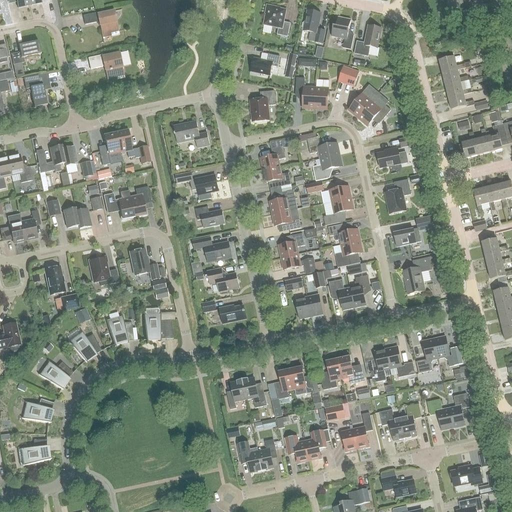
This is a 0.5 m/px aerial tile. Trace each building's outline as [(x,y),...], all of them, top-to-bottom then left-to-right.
[(29,6),(28,0),(15,0),(18,9),(29,6)] [(462,0),(447,0),(448,11),(463,10),(472,10),(472,5),(463,5),(462,0)] [(287,38),(288,38),(290,24),(284,23),(286,11),(275,9),(275,7),(266,6),(265,14),(266,15),(264,26),(278,29),(277,35),(281,36),(280,40),(286,41),(287,38)] [(98,15),(97,13),(83,17),(85,26),(99,23),(102,36),(110,34),(111,36),(118,35),(114,12),(98,15)] [(317,30),(321,15),(308,12),(304,32),(310,33),(308,42),(323,45),(325,32),(317,30)] [(348,35),(351,21),(338,18),(336,28),(333,28),(331,37),(344,40),(342,49),(351,51),(354,36),(348,35)] [(382,30),(368,27),(364,44),(357,42),(354,55),(368,58),(370,48),(378,49),(382,30)] [(11,55),(13,66),(15,77),(24,76),(21,64),(24,63),(23,59),(41,55),(38,42),(18,46),(20,53),(11,55)] [(322,59),(324,48),(317,48),(315,58),(322,59)] [(88,59),(90,70),(104,67),(107,80),(116,78),(116,80),(124,79),(119,54),(105,57),(105,55),(88,59)] [(267,62),(254,59),(250,75),(259,77),(260,75),(270,77),(272,67),(278,68),(280,57),(268,55),(267,62)] [(290,55),(285,77),(292,79),(297,56),(290,55)] [(470,63),(464,65),(456,67),(454,58),(439,61),(442,74),(457,71),(471,67),(470,63)] [(338,82),(346,85),(351,69),(343,67),(338,82)] [(359,72),(351,69),(346,85),(354,88),(359,72)] [(457,71),(442,74),(445,87),(460,83),(468,81),(467,77),(459,78),(457,71)] [(5,74),(6,80),(13,79),(11,72),(5,74)] [(34,77),(23,79),(25,90),(30,89),(34,108),(47,106),(44,91),(50,90),(49,85),(36,87),(34,77)] [(315,110),(316,89),(304,88),(305,79),(296,79),(295,95),(303,95),(302,109),(315,110)] [(0,95),(0,93),(9,92),(7,82),(0,83),(0,114),(4,114),(0,95)] [(9,84),(11,94),(18,93),(16,83),(9,84)] [(460,83),(445,87),(448,99),(463,95),(471,93),(470,89),(462,91),(460,83)] [(316,89),(315,110),(327,111),(328,90),(316,89)] [(358,119),(375,98),(366,91),(348,111),(358,119)] [(252,123),(269,122),(268,107),(276,106),(274,92),(260,93),(261,100),(250,101),(252,123)] [(463,95),(448,99),(451,111),(466,108),(474,106),(473,101),(465,103),(463,95)] [(391,111),(375,98),(358,119),(367,127),(373,120),(379,125),(391,111)] [(475,104),(477,111),(488,109),(487,101),(475,104)] [(491,114),(494,123),(501,122),(499,113),(491,114)] [(482,116),(473,118),(475,125),(484,123),(482,116)] [(195,140),(197,149),(210,146),(207,134),(199,135),(196,122),(173,127),(177,144),(195,140)] [(468,122),(458,124),(460,132),(470,130),(468,122)] [(509,123),(503,125),(507,141),(511,140),(511,129),(511,130),(509,123)] [(486,138),(490,153),(503,150),(501,143),(507,141),(503,125),(493,128),(494,131),(486,133),(487,138),(486,138)] [(487,138),(486,133),(485,130),(481,131),(482,139),(475,141),(474,141),(478,156),(490,153),(486,138),(487,138)] [(127,132),(116,134),(120,154),(126,152),(128,159),(135,157),(135,159),(140,158),(138,149),(131,151),(127,132)] [(474,141),(475,141),(473,133),(469,134),(470,142),(461,144),(465,159),(478,156),(474,141)] [(120,154),(116,134),(104,137),(107,151),(99,153),(102,166),(115,164),(113,155),(120,154)] [(320,148),(318,138),(307,140),(310,155),(318,153),(320,160),(340,156),(337,144),(320,148)] [(412,138),(399,141),(401,149),(414,147),(412,138)] [(43,192),(54,190),(53,187),(48,188),(46,178),(44,173),(54,170),(54,173),(61,171),(59,166),(65,164),(62,150),(61,147),(49,149),(52,162),(38,165),(40,174),(39,174),(43,192)] [(65,164),(65,168),(77,165),(73,147),(62,150),(65,164)] [(140,158),(141,166),(150,164),(147,147),(138,149),(140,158)] [(262,172),(280,168),(279,161),(285,159),(283,147),(271,150),(273,157),(260,160),(262,172)] [(401,165),(397,149),(389,151),(390,153),(377,155),(380,169),(401,165)] [(19,156),(7,158),(11,177),(19,175),(21,184),(32,181),(29,168),(22,169),(19,156)] [(342,167),(340,156),(320,160),(321,166),(313,168),(316,182),(327,180),(325,171),(342,167)] [(0,190),(6,189),(5,185),(3,179),(11,177),(7,158),(0,159),(0,190)] [(93,176),(90,163),(81,165),(84,178),(93,176)] [(262,172),(265,184),(278,181),(279,188),(291,186),(288,174),(282,175),(280,168),(262,172)] [(96,173),(98,180),(106,178),(105,171),(96,173)] [(195,180),(195,181),(193,181),(191,173),(175,177),(177,185),(190,182),(192,191),(197,190),(199,196),(200,197),(206,196),(207,194),(218,192),(215,176),(195,180)] [(410,177),(412,185),(420,183),(418,176),(410,177)] [(295,179),(296,186),(304,185),(303,177),(295,179)] [(385,194),(390,215),(406,212),(403,197),(411,196),(408,181),(394,184),(395,192),(385,194)] [(306,186),(308,194),(323,190),(322,182),(306,186)] [(99,184),(100,191),(107,190),(105,183),(99,184)] [(497,186),(501,201),(503,209),(507,208),(505,200),(511,198),(511,188),(510,183),(497,186)] [(97,186),(88,188),(90,196),(98,194),(97,186)] [(485,189),(489,204),(491,212),(495,211),(493,203),(501,201),(497,186),(485,189)] [(142,201),(150,199),(148,188),(135,190),(136,197),(130,198),(134,218),(138,217),(139,219),(147,217),(146,212),(145,213),(142,201)] [(351,199),(349,188),(329,192),(331,203),(351,199)] [(489,204),(485,189),(473,193),(479,215),(483,214),(481,207),(489,204)] [(283,200),(269,203),(272,215),(289,212),(288,204),(296,203),(293,191),(281,193),(283,200)] [(104,197),(107,214),(120,212),(121,218),(120,218),(121,222),(130,220),(129,219),(134,218),(130,198),(114,202),(113,195),(104,197)] [(90,200),(93,212),(102,209),(100,198),(90,200)] [(354,210),(351,199),(331,203),(334,215),(323,218),(325,227),(340,224),(338,214),(354,210)] [(46,203),(49,217),(61,215),(58,201),(46,203)] [(224,225),(221,211),(209,214),(208,208),(195,210),(197,221),(202,220),(204,229),(224,225)] [(75,209),(63,212),(67,229),(78,227),(75,212),(76,212),(75,209)] [(78,227),(79,230),(91,227),(87,210),(76,212),(75,212),(78,227)] [(25,242),(37,239),(34,224),(40,223),(37,211),(31,213),(33,221),(21,223),(25,242)] [(289,212),(272,215),(274,227),(288,224),(289,231),(301,229),(299,217),(291,219),(289,212)] [(416,244),(416,243),(421,242),(419,231),(432,228),(430,217),(416,220),(418,229),(394,234),(397,248),(416,244)] [(476,232),(488,229),(486,222),(474,225),(476,232)] [(25,242),(21,223),(9,226),(13,244),(25,242)] [(340,246),(361,242),(358,230),(345,233),(343,225),(328,228),(330,237),(334,236),(335,241),(339,240),(340,246)] [(281,259),(298,255),(297,248),(305,246),(302,234),(291,237),(292,244),(278,247),(281,259)] [(208,264),(231,259),(228,243),(212,246),(210,239),(193,242),(194,251),(205,248),(208,264)] [(484,256),(500,253),(508,251),(507,247),(499,249),(497,240),(482,244),(484,256)] [(348,257),(363,253),(361,242),(340,246),(342,254),(334,255),(337,269),(350,266),(348,257)] [(146,258),(144,250),(129,253),(134,276),(150,273),(151,281),(159,279),(156,266),(149,267),(147,258),(146,258)] [(487,269),(503,265),(511,263),(510,259),(502,261),(500,253),(484,256),(487,269)] [(281,259),(283,271),(301,267),(298,255),(281,259)] [(430,258),(431,266),(434,265),(436,272),(442,271),(439,256),(430,258)] [(420,274),(432,271),(429,258),(412,262),(414,270),(403,272),(408,295),(424,292),(420,274)] [(96,260),(88,261),(93,284),(99,282),(100,287),(119,283),(116,270),(108,272),(105,259),(96,261),(96,260)] [(316,273),(314,259),(300,261),(301,267),(304,266),(305,275),(316,273)] [(349,276),(361,273),(360,265),(348,267),(349,276)] [(503,265),(487,269),(490,281),(505,278),(511,276),(511,271),(505,273),(503,265)] [(65,293),(60,268),(44,271),(49,296),(65,293)] [(239,289),(236,275),(223,277),(221,270),(207,272),(210,286),(217,285),(219,293),(239,289)] [(326,287),(323,273),(312,275),(315,289),(326,287)] [(31,275),(32,283),(40,282),(38,274),(31,275)] [(367,277),(355,279),(357,287),(350,289),(354,309),(366,307),(363,292),(370,290),(367,277)] [(285,281),(287,292),(304,289),(301,278),(285,281)] [(166,289),(164,280),(151,283),(153,292),(166,289)] [(332,297),(339,295),(343,312),(354,309),(350,289),(344,290),(342,280),(328,283),(332,297)] [(154,292),(156,301),(168,298),(166,289),(154,292)] [(496,306),(511,303),(511,302),(511,298),(508,290),(493,293),(496,306)] [(60,299),(63,312),(79,308),(76,295),(60,299)] [(287,295),(280,296),(281,305),(289,304),(287,295)] [(307,298),(311,318),(323,316),(318,296),(307,298)] [(307,298),(295,300),(300,321),(311,318),(307,298)] [(204,314),(216,311),(215,302),(202,304),(204,314)] [(499,318),(511,315),(511,304),(511,303),(496,306),(499,318)] [(246,320),(243,307),(234,309),(233,307),(219,309),(223,325),(246,320)] [(85,309),(74,314),(79,325),(90,320),(85,309)] [(158,310),(146,310),(144,312),(144,314),(143,314),(144,316),(143,316),(146,341),(137,341),(173,339),(171,321),(160,321),(160,315),(159,311),(158,310)] [(502,330),(511,327),(511,315),(499,318),(502,330)] [(114,345),(105,349),(105,350),(114,346),(127,342),(137,341),(133,341),(131,323),(124,324),(122,318),(106,322),(114,345)] [(0,349),(7,348),(7,349),(9,348),(10,351),(12,352),(15,352),(17,351),(19,349),(19,346),(21,346),(16,324),(2,327),(4,335),(0,335),(0,349)] [(511,327),(502,330),(505,342),(511,340),(511,327)] [(96,355),(105,350),(105,349),(101,351),(93,335),(86,339),(82,334),(69,344),(84,362),(76,370),(85,363),(96,355)] [(445,337),(434,340),(438,359),(444,358),(444,359),(448,361),(449,368),(463,365),(460,352),(452,354),(452,356),(450,357),(445,337)] [(438,359),(434,340),(423,342),(426,360),(416,363),(418,375),(432,372),(430,365),(432,361),(438,359)] [(41,347),(48,354),(53,348),(47,342),(41,347)] [(386,350),(390,370),(396,369),(398,379),(416,375),(413,363),(404,365),(404,367),(402,367),(397,348),(386,350)] [(384,371),(390,370),(386,350),(375,353),(378,371),(371,372),(373,384),(386,381),(384,371)] [(352,370),(350,361),(352,361),(351,356),(342,358),(343,359),(338,360),(342,380),(349,379),(350,385),(364,382),(361,369),(352,370)] [(334,361),(333,360),(325,362),(326,367),(327,366),(329,377),(321,379),(323,391),(337,388),(336,381),(342,380),(338,360),(334,361)] [(68,379),(76,370),(73,374),(61,363),(56,369),(50,363),(40,377),(61,390),(55,400),(61,390),(68,379)] [(467,366),(458,368),(460,379),(469,377),(467,366)] [(305,383),(303,371),(304,371),(303,367),(295,369),(295,370),(290,371),(294,390),(301,389),(303,396),(314,393),(311,381),(305,383)] [(272,402),(278,401),(279,405),(290,403),(288,392),(294,390),(290,371),(286,372),(285,371),(277,373),(278,377),(279,376),(282,388),(269,390),(272,402)] [(254,379),(242,381),(247,401),(253,399),(255,409),(267,407),(263,391),(257,392),(254,379)] [(247,401),(242,381),(231,384),(233,397),(228,399),(230,411),(236,409),(235,403),(247,401)] [(369,389),(357,392),(359,399),(359,401),(371,399),(369,389)] [(468,391),(471,405),(477,403),(473,389),(468,391)] [(346,395),(348,402),(357,400),(355,393),(346,395)] [(449,409),(453,429),(465,427),(462,410),(469,408),(467,395),(453,397),(455,408),(449,409)] [(23,420),(47,424),(47,431),(46,436),(47,436),(47,432),(48,424),(49,417),(51,411),(53,404),(55,400),(53,404),(40,400),(38,407),(27,403),(23,420)] [(453,429),(449,409),(442,411),(440,400),(427,403),(430,417),(438,415),(441,432),(453,429)] [(408,418),(401,420),(405,440),(417,437),(414,420),(422,419),(419,405),(405,408),(408,418)] [(327,424),(335,422),(345,420),(342,407),(325,411),(327,424)] [(251,412),(252,422),(260,421),(258,411),(251,412)] [(405,440),(401,420),(394,421),(392,411),(379,413),(382,427),(390,425),(393,442),(405,440)] [(353,431),(357,450),(369,448),(366,433),(373,431),(369,414),(362,415),(364,428),(353,431)] [(289,418),(276,420),(278,430),(284,429),(283,424),(290,423),(289,418)] [(262,423),(264,429),(271,428),(276,427),(275,421),(270,422),(262,423)] [(227,432),(228,439),(240,437),(239,429),(227,432)] [(319,450),(327,449),(326,443),(331,442),(328,430),(323,432),(311,434),(312,441),(305,442),(310,462),(315,461),(315,462),(323,460),(322,456),(321,456),(319,450)] [(357,450),(353,431),(341,433),(345,453),(357,450)] [(46,439),(47,436),(46,436),(46,441),(34,441),(34,449),(22,450),(25,466),(48,461),(51,471),(48,461),(46,448),(46,439)] [(310,462),(305,442),(298,444),(297,437),(285,440),(288,457),(296,456),(298,464),(310,462)] [(258,452),(262,472),(274,469),(271,456),(277,454),(274,441),(265,443),(266,451),(258,452)] [(251,454),(249,444),(238,446),(242,466),(248,465),(250,474),(262,472),(258,452),(251,454)] [(450,473),(454,488),(471,484),(471,486),(483,484),(479,468),(472,470),(472,466),(464,467),(465,470),(450,473)] [(397,484),(396,477),(382,480),(384,492),(395,490),(397,499),(416,494),(413,481),(397,484)] [(485,479),(488,492),(494,491),(492,478),(485,479)] [(333,508),(334,511),(355,511),(354,507),(370,503),(367,490),(348,494),(350,502),(340,504),(341,507),(333,508)] [(490,506),(496,504),(495,500),(497,499),(496,493),(488,495),(490,506)] [(457,511),(456,511),(479,511),(483,511),(480,498),(468,501),(470,508),(457,511)]
